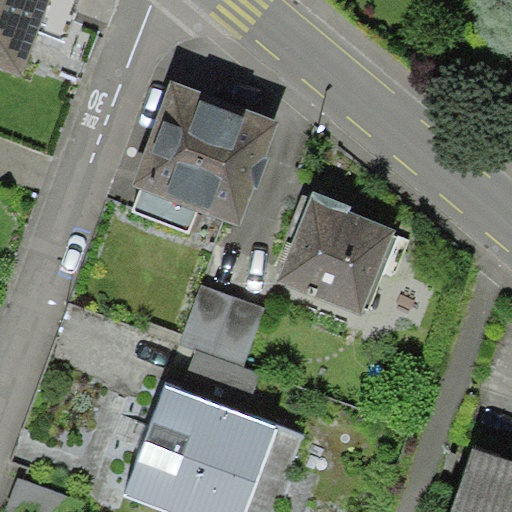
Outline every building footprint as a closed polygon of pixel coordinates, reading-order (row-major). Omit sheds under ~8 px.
[(0,0),(0,51),(6,53),(16,22),(58,36),(70,0),(0,0)] [(197,198),(231,210),(264,120),(170,86),(126,206),(186,228),(197,198)] [(279,271),(366,305),(394,235),(307,201),(279,271)] [(238,361),(260,305),(201,283),(180,338),(238,361)] [(188,511),(240,511),(273,424),(164,384),(125,489),(188,511)] [(511,511),(511,455),(463,439),(438,511),(511,511)] [(75,511),(80,500),(13,475),(1,507),(15,511),(75,511)]
